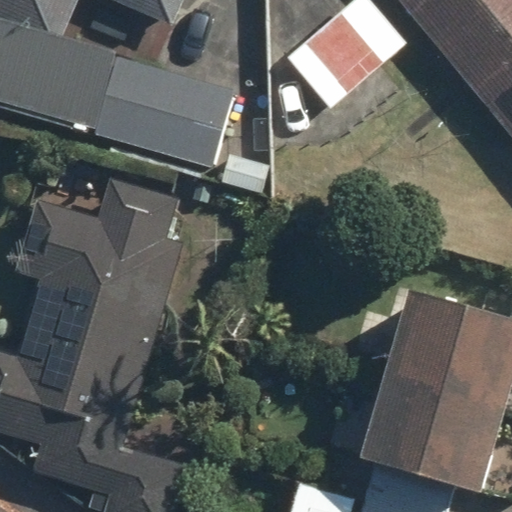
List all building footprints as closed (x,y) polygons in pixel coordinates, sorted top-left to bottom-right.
[(0,0),(0,26),(60,44),(79,0),(101,0),(174,31),(187,0),(0,0)] [(511,0),(396,0),(511,139),(511,0)] [(402,53),(359,4),(291,64),(335,113),(402,53)] [(60,44),(0,26),(0,109),(92,137),(93,133),(114,62),(115,61),(60,44)] [(214,169),(235,97),(114,62),(93,133),(214,169)] [(106,182),(94,224),(38,208),(18,279),(38,284),(16,362),(0,357),(0,439),(39,451),(32,478),(94,495),(89,511),(175,511),(186,475),(121,457),(181,247),(167,243),(179,203),(106,182)] [(444,511),(446,507),(462,511),(476,511),(511,394),(511,332),(402,299),(397,317),(363,307),(349,351),(385,362),(352,471),(369,477),(360,507),(329,497),(324,511),(444,511)]
